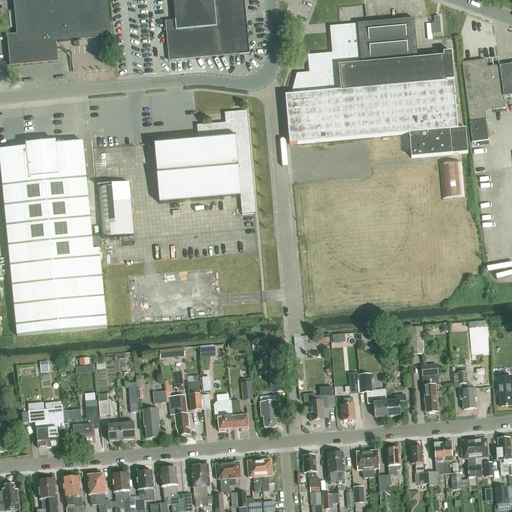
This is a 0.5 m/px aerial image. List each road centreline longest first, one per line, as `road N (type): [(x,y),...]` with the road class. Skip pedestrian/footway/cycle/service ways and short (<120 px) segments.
road 1 (residential): [(0,469),(282,444)]
road 2 (unclassified): [(0,98),(266,81)]
road 3 (unclassified): [(294,323),(266,81)]
road 4 (residential): [(282,444),(511,423)]
road 5 (unknown): [(511,259),(503,231),(504,136)]
